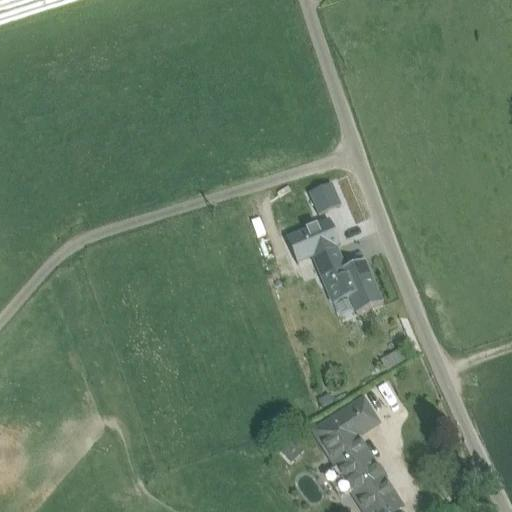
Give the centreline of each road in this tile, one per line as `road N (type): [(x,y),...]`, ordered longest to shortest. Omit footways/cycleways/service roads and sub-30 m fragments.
road 1 (unclassified): [(0,335),(49,272),(92,242),(358,154)]
road 2 (unclassified): [(358,154),(506,511)]
road 3 (unclassified): [(308,0),(358,154)]
